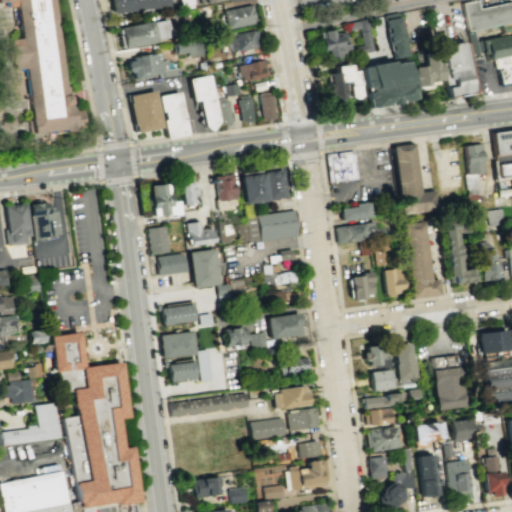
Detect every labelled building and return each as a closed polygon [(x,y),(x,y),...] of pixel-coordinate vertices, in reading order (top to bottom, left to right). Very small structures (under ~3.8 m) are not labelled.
[(0,0),(0,5),(9,5),(10,12),(19,11),(23,42),(3,44),(7,74),(26,72),(33,124),(15,126),(15,123),(7,124),(2,124),(3,129),(5,148),(85,138),(82,113),(75,114),(74,105),(72,106),(70,90),(67,90),(55,0),(0,0)] [(167,8),(165,0),(107,0),(110,15),(167,8)] [(511,22),(511,0),(478,7),(476,0),(470,0),(460,2),(465,32),(511,22)] [(250,4),(222,10),(225,29),(254,23),(250,4)] [(381,14),(395,12),(404,54),(390,57),(381,14)] [(117,27),(150,19),(151,21),(164,18),(168,36),(154,39),(154,40),(122,47),(117,27)] [(352,54),(350,46),(360,44),(357,28),(347,30),(345,23),(364,19),(371,50),(352,54)] [(256,28),(228,33),(231,51),(259,45),(256,28)] [(320,30),(321,38),(317,39),(319,50),(324,49),(326,56),(332,55),(333,58),(348,55),(345,43),(343,31),(336,33),(336,35),(331,36),(330,28),(320,30)] [(511,54),(484,60),(483,53),(470,56),(466,33),(472,31),(473,40),(511,32),(511,54)] [(472,92),(462,40),(435,45),(446,97),(472,92)] [(199,54),(198,42),(170,42),(171,55),(199,54)] [(411,66),(415,89),(442,84),(435,46),(421,49),(424,64),(411,66)] [(132,79),(150,76),(150,74),(156,73),(156,78),(175,75),(174,66),(170,67),(168,62),(165,62),(165,59),(161,60),(159,52),(132,57),(132,60),(125,61),(127,71),(130,71),(132,79)] [(511,80),(500,83),(497,67),(492,68),(491,59),(511,55),(511,80)] [(261,59),(235,64),(237,76),(240,75),(241,81),(263,77),(262,74),(264,73),(261,59)] [(357,66),(365,107),(412,98),(404,61),(388,64),(387,60),(357,66)] [(332,65),(348,64),(348,70),(354,70),(355,79),(357,79),(357,84),(356,84),(357,96),(327,99),(325,73),(333,72),(332,65)] [(187,78),(206,74),(216,121),(209,132),(201,125),(197,100),(190,101),(187,78)] [(263,80),(251,82),(253,90),(265,88),(263,80)] [(152,89),(160,127),(134,132),(126,95),(152,89)] [(178,91),(186,133),(165,138),(161,120),(163,119),(161,111),(159,112),(156,95),(178,91)] [(268,92),(255,94),(259,120),(272,119),(268,92)] [(248,95),(235,97),(239,124),(252,122),(248,95)] [(226,97),(215,99),(219,125),(230,124),(226,97)] [(511,131),(492,134),(497,166),(511,164),(511,188),(511,189),(511,195),(511,131)] [(460,145),(478,142),(482,172),(465,174),(460,145)] [(413,144),(391,147),(400,219),(437,215),(434,192),(420,194),(413,144)] [(356,180),(353,152),(324,155),(328,184),(356,180)] [(263,172),(267,199),(284,196),(280,170),(263,172)] [(239,176),(243,203),(265,200),(262,173),(239,176)] [(213,177),(216,201),(233,198),(230,174),(213,177)] [(179,205),(196,202),(192,181),(176,183),(179,205)] [(164,183),(166,202),(176,201),(178,214),(148,218),(144,185),(164,183)] [(25,205),(43,202),(44,212),(54,211),(57,234),(30,239),(25,205)] [(340,220),(368,216),(366,203),(353,204),(353,207),(338,209),(340,220)] [(1,206),(23,204),(27,237),(22,237),(23,243),(9,245),(8,235),(5,235),(1,206)] [(486,224),(500,221),(498,208),(483,210),(486,224)] [(290,210),(294,236),(246,242),(243,216),(290,210)] [(452,232),(463,231),(462,218),(443,220),(444,229),(440,230),(447,283),(450,282),(451,285),(472,282),(470,268),(461,269),(461,271),(457,271),(452,232)] [(242,219),(244,241),(236,242),(233,220),(242,219)] [(208,228),(210,243),(185,246),(182,222),(196,221),(197,229),(208,228)] [(227,221),(229,241),(216,243),(214,223),(227,221)] [(411,297),(437,293),(435,278),(429,279),(421,221),(402,223),(411,297)] [(333,227),(335,243),(373,238),(371,222),(333,227)] [(165,252),(161,225),(143,228),(147,254),(165,252)] [(373,265),(384,264),(382,250),(395,248),(393,235),(378,237),(379,241),(370,243),(373,265)] [(357,255),(368,254),(367,244),(356,246),(357,255)] [(496,278),(492,248),(478,250),(481,266),(478,266),(480,280),(496,278)] [(209,249),(214,285),(212,285),(189,288),(184,252),(209,249)] [(288,249),(289,259),(276,260),(275,250),(288,249)] [(184,272),(183,259),(180,260),(179,253),(153,256),(155,275),(184,272)] [(380,270),(383,295),(406,292),(403,267),(380,270)] [(290,271),(257,276),(257,282),(264,281),(265,285),(292,281),(290,271)] [(347,277),(350,300),(363,298),(363,294),(370,294),(369,283),(372,283),(371,272),(356,274),(356,276),(347,277)] [(225,280),(243,278),(245,289),(238,290),(239,299),(228,301),(225,280)] [(225,283),(228,308),(215,309),(212,285),(214,285),(225,283)] [(294,291),(296,302),(270,305),(268,291),(279,290),(279,293),(294,291)] [(6,293),(0,294),(0,310),(9,310),(6,293)] [(188,304),(190,321),(157,325),(155,308),(188,304)] [(207,313),(208,326),(197,327),(195,315),(207,313)] [(296,313),(297,324),(296,324),(297,334),(266,339),(263,318),(296,313)] [(0,334),(10,333),(8,314),(0,315),(0,334)] [(240,326),(243,344),(222,347),(220,329),(240,326)] [(40,330),(26,331),(27,343),(42,342),(40,330)] [(503,330),(505,351),(476,354),(474,333),(503,330)] [(191,354),(188,331),(155,335),(158,358),(191,354)] [(260,332),(262,341),(275,339),(275,344),(248,348),(246,334),(260,332)] [(121,367),(84,372),(79,336),(50,340),(56,378),(59,378),(61,397),(72,395),(76,420),(64,423),(81,511),(93,511),(115,507),(116,511),(140,507),(132,451),(123,452),(119,424),(128,423),(121,367)] [(405,343),(407,354),(409,354),(412,377),(394,380),(390,347),(395,346),(395,344),(405,343)] [(387,366),(384,345),(362,347),(364,366),(372,366),(372,368),(387,366)] [(193,351),(197,382),(208,380),(204,349),(193,351)] [(0,355),(12,354),(14,365),(11,365),(12,373),(0,374),(0,355)] [(426,358),(454,354),(460,406),(432,409),(426,358)] [(304,357),(307,379),(282,383),(279,361),(304,357)] [(507,359),(508,372),(511,372),(511,379),(511,386),(510,386),(511,399),(479,403),(478,390),(480,390),(479,376),(476,377),(474,362),(507,359)] [(189,362),(191,378),(165,382),(163,365),(189,362)] [(385,369),(387,388),(367,391),(365,372),(385,369)] [(31,382),(34,407),(8,410),(7,402),(0,403),(0,389),(10,388),(9,385),(31,382)] [(268,390),(302,386),(304,405),(270,409),(268,390)] [(415,387),(416,397),(405,398),(403,389),(415,387)] [(242,392),(244,406),(167,416),(165,402),(242,392)] [(358,398),(381,396),(381,394),(395,392),(396,401),(390,402),(390,404),(360,408),(358,398)] [(55,406),(61,442),(3,450),(1,436),(28,432),(28,429),(36,428),(37,432),(39,432),(35,409),(55,406)] [(293,409),(311,407),(313,428),(284,431),(282,413),(294,412),(293,409)] [(386,407),(387,422),(362,425),(360,410),(386,407)] [(494,407),(495,422),(479,424),(477,409),(494,407)] [(277,417),(280,435),(247,439),(245,422),(277,417)] [(511,418),(511,444),(505,445),(502,420),(511,418)] [(446,421),(466,419),(468,438),(448,440),(446,421)] [(408,425),(436,422),(438,439),(424,441),(424,447),(411,448),(408,425)] [(392,426),(395,447),(367,451),(364,429),(392,426)] [(293,443),(295,458),(317,454),(315,442),(313,442),(313,440),(293,443)] [(439,444),(447,443),(449,455),(440,456),(439,444)] [(491,446),(494,471),(497,471),(499,486),(496,486),(497,496),(486,497),(486,491),(481,492),(479,474),(482,474),(480,457),(484,456),(483,447),(491,446)] [(406,447),(411,487),(398,489),(399,501),(389,510),(376,505),(374,491),(384,482),(390,467),(401,472),(400,475),(404,477),(403,469),(400,470),(397,448),(406,447)] [(285,452),(286,459),(274,460),(273,453),(285,452)] [(413,456),(428,454),(434,496),(418,498),(413,456)] [(364,458),(380,456),(383,477),(367,479),(364,458)] [(460,459),(461,473),(466,472),(468,493),(445,496),(441,461),(460,459)] [(315,460),(316,466),(319,466),(321,486),(286,490),(283,471),(304,468),(303,461),(315,460)] [(0,488),(61,476),(67,507),(70,507),(71,511),(4,511),(0,488)] [(215,476),(187,480),(190,498),(214,495),(213,485),(217,485),(215,476)] [(277,484),(279,497),(260,499),(259,487),(277,484)] [(240,487),(242,502),(226,504),(224,489),(240,487)] [(250,511),(249,503),(264,501),(266,511),(263,511),(250,511)] [(295,511),(295,506),(321,503),(322,511),(295,511)]
